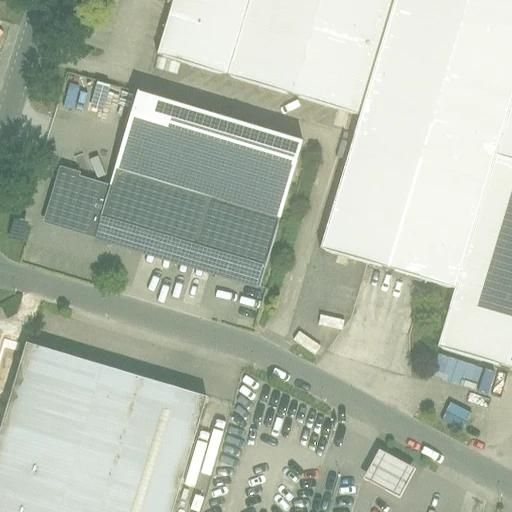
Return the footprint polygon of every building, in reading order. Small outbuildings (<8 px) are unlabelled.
[(511,0),(164,0),(171,8),(156,57),(359,117),(354,135),(354,136),(319,251),(454,291),(437,349),(511,371),(511,0)] [(95,109),(106,85),(92,78),(81,102),(95,109)] [(146,180),(115,170),(110,187),(62,173),(47,221),(128,246),(133,230),(229,259),(224,274),(249,282),(248,285),(259,288),(302,144),(137,94),(125,135),(157,144),(146,180)] [(172,511),(206,399),(26,345),(0,431),(0,511),(172,511)] [(192,369),(190,381),(224,386),(226,374),(192,369)] [(462,390),(482,391),(483,381),(462,380),(462,390)] [(414,475),(376,454),(360,484),(397,505),(414,475)]
